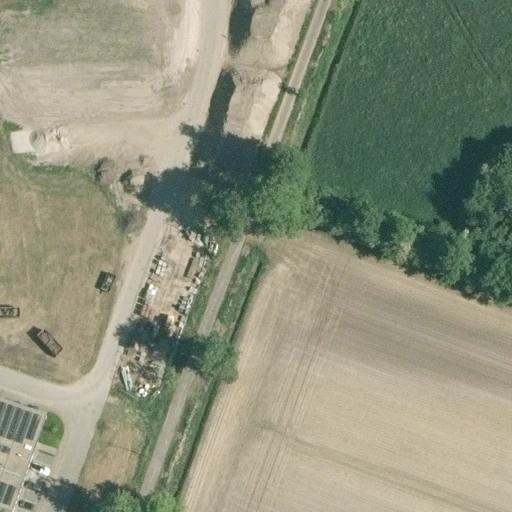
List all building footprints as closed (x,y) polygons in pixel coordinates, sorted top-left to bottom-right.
[(177,0),(118,0),(79,4),(87,70),(177,60),(181,26),(177,0)] [(110,174),(99,207),(126,216),(142,170),(110,174)] [(72,198),(64,220),(91,229),(99,207),(110,174),(79,177),(72,198)] [(47,181),(37,211),(64,220),(72,198),(79,177),(47,181)] [(99,207),(91,229),(118,239),(126,216),(99,207)] [(37,211),(29,233),(56,243),(83,252),(91,229),(64,220),(37,211)] [(91,229),(83,252),(110,262),(118,239),(91,229)] [(29,233),(21,256),(48,266),(75,275),(83,252),(56,243),(29,233)] [(83,252),(75,275),(102,284),(110,262),(83,252)] [(21,256),(13,279),(40,288),(67,297),(75,275),(48,266),(21,256)] [(75,275),(67,297),(94,307),(102,284),(75,275)] [(13,279),(2,310),(29,319),(40,288),(13,279)] [(40,288),(29,319),(56,329),(67,297),(40,288)] [(67,297),(56,329),(83,338),(94,307),(67,297)] [(0,511),(13,511),(36,449),(46,421),(0,404),(0,511)]
